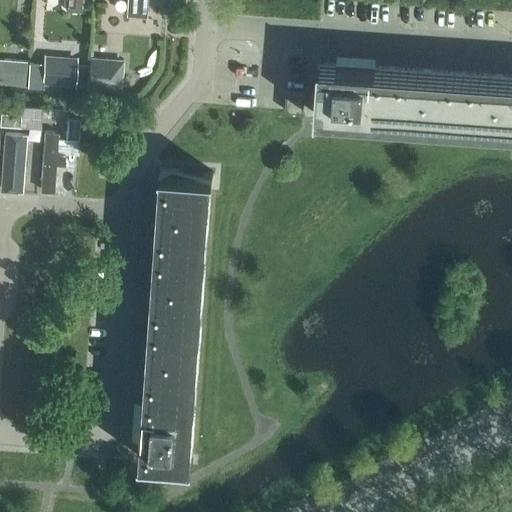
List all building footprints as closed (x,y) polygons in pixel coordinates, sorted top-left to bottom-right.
[(66,0),(66,10),(79,11),(79,0),(66,0)] [(125,0),(125,15),(145,16),(146,0),(125,0)] [(86,87),(88,63),(76,63),(76,56),(44,54),(44,62),(28,61),(26,84),(86,87)] [(121,89),(123,58),(89,55),(88,63),(86,87),(121,89)] [(28,60),(3,58),(2,83),(26,84),(28,61),(28,60)] [(511,75),(321,62),(321,61),(319,61),(315,113),(317,114),(317,113),(511,126),(511,75)] [(286,91),(285,110),(303,111),(305,92),(286,91)] [(0,124),(20,126),(21,113),(0,111),(0,124)] [(27,115),(26,124),(45,125),(45,115),(27,115)] [(78,139),(80,118),(67,117),(65,138),(78,139)] [(49,130),(44,187),(58,188),(62,131),(49,130)] [(11,134),(7,180),(22,181),(26,135),(11,134)] [(192,458),(212,173),(213,173),(213,172),(161,168),(161,170),(162,170),(141,455),(140,455),(140,456),(193,460),(193,459),(192,458)]
